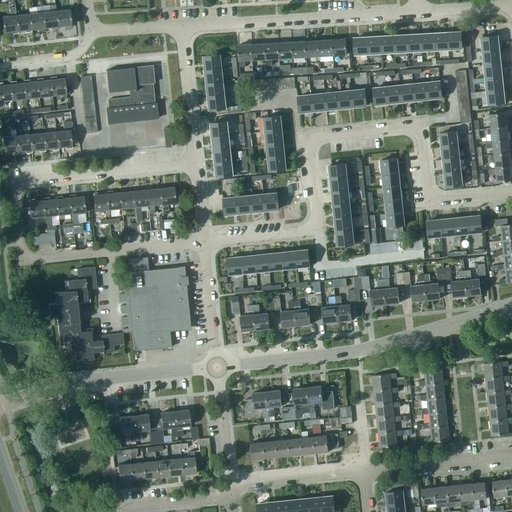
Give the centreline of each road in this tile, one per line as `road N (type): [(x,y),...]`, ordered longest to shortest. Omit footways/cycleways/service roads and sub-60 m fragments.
road 1 (residential): [(205,243),(313,224),(309,139),(319,137),(418,125),(433,197),(511,193)]
road 2 (residential): [(108,252),(26,257),(19,186),(198,164)]
road 3 (unclassified): [(216,367),(357,351),(511,305)]
road 4 (residential): [(182,25),(418,8)]
road 5 (unclassified): [(0,404),(57,385),(216,367)]
road 6 (residential): [(364,470),(511,454)]
road 7 (residential): [(198,164),(182,25)]
road 8 (residential): [(229,483),(364,470)]
road 9 (residential): [(101,510),(230,496)]
road 10 (residential): [(216,367),(205,243)]
